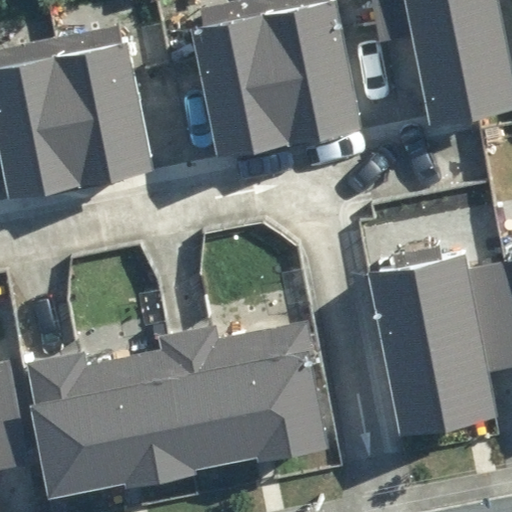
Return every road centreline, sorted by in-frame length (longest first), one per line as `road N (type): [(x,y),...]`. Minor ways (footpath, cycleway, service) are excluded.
road 1 (residential): [(320,172),(392,511)]
road 2 (residential): [(0,235),(320,172)]
road 3 (residential): [(320,172),(454,145)]
